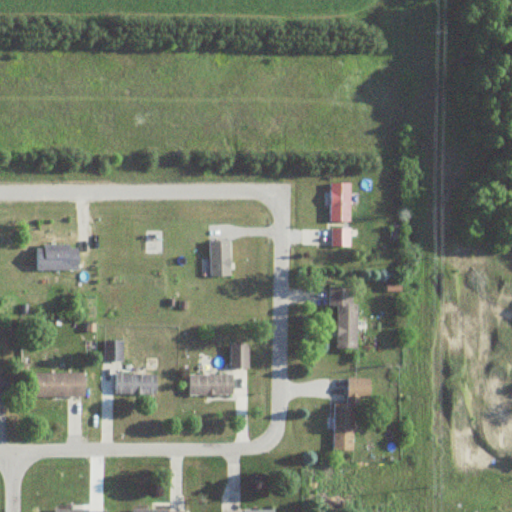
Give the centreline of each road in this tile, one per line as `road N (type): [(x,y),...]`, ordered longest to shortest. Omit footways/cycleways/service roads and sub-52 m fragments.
road 1 (residential): [(0,191),(223,191),(275,201)]
road 2 (residential): [(10,453),(248,452),(269,443)]
road 3 (residential): [(275,201),(280,388),(269,443)]
